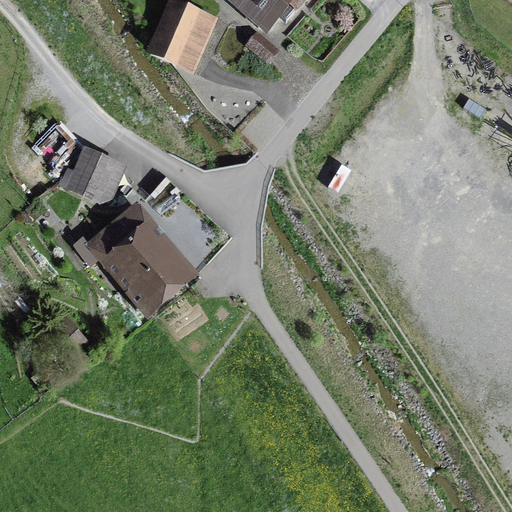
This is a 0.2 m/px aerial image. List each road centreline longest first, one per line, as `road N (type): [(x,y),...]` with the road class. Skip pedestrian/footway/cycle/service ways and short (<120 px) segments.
road 1 (primary): [(43,0),(423,511)]
road 2 (residential): [(396,0),(233,194),(245,275)]
road 3 (track): [(0,49),(45,104),(99,145),(233,194)]
road 4 (track): [(397,511),(245,275)]
